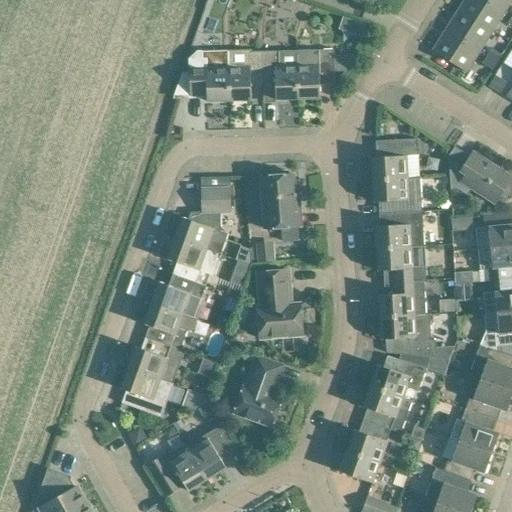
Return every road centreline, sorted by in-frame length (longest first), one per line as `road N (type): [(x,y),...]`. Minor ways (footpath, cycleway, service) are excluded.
road 1 (residential): [(127,511),(80,421),(168,169),(196,147),(338,146)]
road 2 (unclassified): [(338,146),(343,347),(310,467)]
road 3 (residential): [(511,144),(386,62)]
